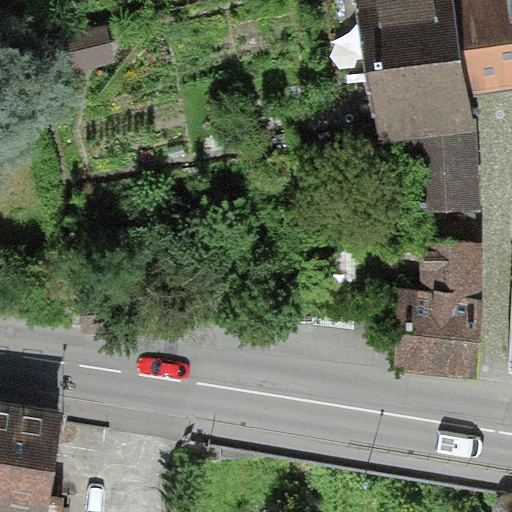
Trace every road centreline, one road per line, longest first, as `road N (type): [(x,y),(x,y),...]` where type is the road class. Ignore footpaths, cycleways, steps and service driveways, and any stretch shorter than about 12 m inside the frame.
road 1 (primary): [(0,354),(486,431)]
road 2 (residential): [(486,431),(496,382),(495,134),(511,128)]
